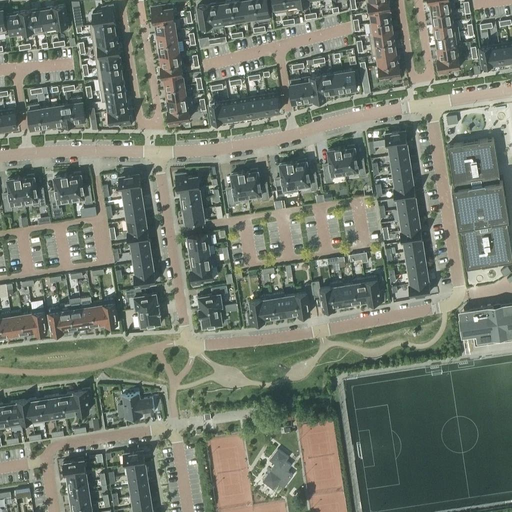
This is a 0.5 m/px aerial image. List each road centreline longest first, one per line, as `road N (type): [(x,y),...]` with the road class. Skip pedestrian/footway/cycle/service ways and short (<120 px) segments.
road 1 (residential): [(156,152),(187,337),(206,345),(320,331),(443,306),(458,296),(429,104)]
road 2 (residential): [(156,152),(249,144),(429,104)]
road 3 (residential): [(55,511),(48,460),(54,447),(160,429),(176,443),(187,511)]
road 4 (residential): [(118,0),(138,114),(149,124),(158,113),(140,0)]
road 5 (residential): [(398,0),(415,78),(429,73),(418,0)]
road 6 (residential): [(0,157),(156,152)]
